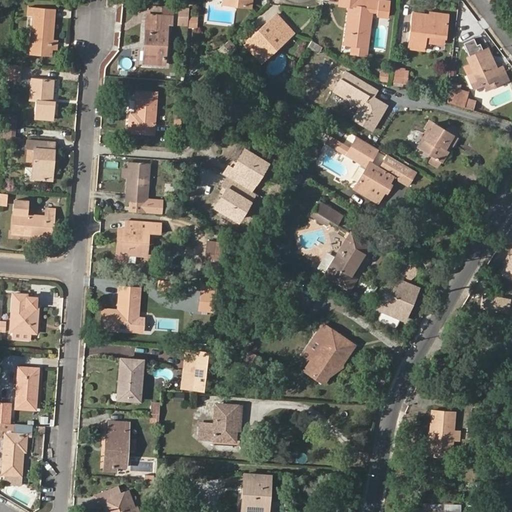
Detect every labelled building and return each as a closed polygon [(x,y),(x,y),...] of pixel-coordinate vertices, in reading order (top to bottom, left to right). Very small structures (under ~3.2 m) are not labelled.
[(340,0),(340,4),(351,5),(348,23),(351,23),(350,31),(347,31),(346,43),(349,44),(348,50),(367,53),(372,10),(378,11),(378,15),(389,16),(391,1),(386,0),(340,0)] [(46,16),(47,8),(28,6),(27,14),(32,15),(30,53),(50,55),(50,49),(51,38),(53,17),(46,16)] [(187,11),(179,10),(178,19),(186,20),(187,11)] [(449,17),(431,15),(414,12),(410,47),(426,49),(427,44),(428,35),(446,37),(449,17)] [(167,22),(154,21),(155,14),(141,13),(141,18),(146,18),(145,43),(149,43),(148,62),(164,63),(167,22)] [(261,28),(255,34),(246,41),(260,58),(274,46),(276,49),(296,33),(279,13),(261,28)] [(191,15),(190,26),(198,26),(199,15),(191,15)] [(427,44),(445,46),(446,37),(428,35),(427,44)] [(465,41),(471,55),(484,50),(481,42),(478,44),(475,37),(465,41)] [(260,58),(262,60),(276,49),(274,46),(260,58)] [(471,55),(470,56),(473,63),(476,71),(471,73),(476,86),(485,82),(493,79),(495,85),(509,80),(503,66),(496,69),(494,64),(495,62),(488,48),(484,50),(471,55)] [(9,77),(21,78),(22,64),(10,63),(9,77)] [(471,73),(476,71),(473,63),(467,65),(471,73)] [(408,81),(410,67),(397,66),(395,80),(408,81)] [(352,117),(375,130),(390,102),(376,94),(380,87),(345,67),(333,89),(359,104),(352,117)] [(473,87),(476,86),(471,73),(468,74),(473,87)] [(51,101),(52,79),(31,77),(30,100),(35,100),(34,117),(53,119),(54,101),(51,101)] [(488,88),(495,85),(493,79),(485,82),(488,88)] [(448,101),(455,103),(459,90),(450,87),(448,101)] [(152,133),(155,91),(135,90),(134,110),(129,110),(128,131),(152,133)] [(474,108),(476,101),(467,98),(465,106),(474,108)] [(16,115),(4,113),(3,125),(15,126),(16,115)] [(457,135),(448,130),(431,121),(426,130),(428,132),(431,133),(421,149),(433,157),(443,162),(450,151),(446,149),(450,143),(453,145),(454,144),(457,146),(462,138),(457,135)] [(2,135),(15,136),(15,126),(3,125),(2,132),(2,135)] [(460,130),(451,125),(448,130),(457,135),(460,130)] [(428,132),(418,148),(421,149),(431,133),(428,132)] [(333,135),(328,141),(343,151),(347,144),(333,135)] [(383,169),(373,163),(381,150),(376,147),(360,137),(353,148),(349,155),(368,167),(356,188),(379,203),(386,192),(388,192),(389,192),(393,186),(391,184),(395,178),(410,188),(419,173),(391,156),(383,169)] [(53,159),(54,142),(26,140),(26,146),(34,147),(32,178),(48,179),(49,159),(53,159)] [(347,144),(343,151),(349,155),(353,148),(347,144)] [(230,164),(224,173),(228,175),(250,189),(266,163),(245,150),(234,166),(230,164)] [(443,162),(447,165),(454,153),(450,151),(443,162)] [(440,167),(443,162),(433,157),(431,161),(440,167)] [(146,202),(149,163),(129,161),(129,167),(128,177),(126,200),(146,202)] [(250,189),(228,175),(223,184),(227,187),(217,203),(238,217),(254,191),(250,189)] [(27,214),(27,201),(13,199),(11,233),(52,237),(54,209),(45,208),(44,215),(27,214)] [(336,224),(342,215),(319,200),(313,208),(313,209),(330,220),(336,224)] [(326,226),(330,220),(313,209),(309,216),(326,226)] [(160,231),(161,222),(125,220),(125,228),(122,253),(126,253),(145,255),(147,230),(160,231)] [(125,228),(118,228),(116,253),(122,253),(125,228)] [(335,257),(325,273),(324,275),(348,290),(355,279),(350,275),(370,243),(351,230),(335,257)] [(204,263),(219,265),(222,241),(206,240),(204,263)] [(511,245),(496,271),(511,279),(511,245)] [(327,251),(315,268),(325,273),(335,257),(327,251)] [(418,287),(392,275),(379,305),(405,317),(409,308),(406,307),(412,295),(414,296),(418,287)] [(168,289),(168,281),(156,280),(155,288),(168,289)] [(217,286),(201,284),(201,292),(216,293),(217,286)] [(138,316),(140,288),(120,286),(118,310),(102,308),(100,327),(137,330),(138,316)] [(308,298),(294,289),(285,302),(299,312),(308,298)] [(200,309),(214,310),(216,293),(201,292),(200,309)] [(511,312),(511,303),(511,294),(483,292),(482,309),(511,312)] [(27,296),(27,294),(13,293),(11,330),(13,330),(31,331),(35,332),(38,306),(36,306),(36,297),(27,296)] [(355,344),(325,323),(314,339),(321,344),(315,352),(308,347),(303,354),(318,363),(310,374),(323,383),(331,373),(328,371),(335,361),(340,365),(355,344)] [(308,347),(315,352),(321,344),(314,339),(308,347)] [(181,391),(204,392),(209,349),(192,347),(190,362),(189,373),(183,372),(181,391)] [(190,362),(192,347),(185,347),(184,361),(190,362)] [(266,359),(257,354),(247,370),(257,376),(266,359)] [(139,398),(142,361),(119,359),(118,376),(122,376),(122,384),(117,384),(117,391),(113,391),(110,394),(110,397),(113,400),(126,401),(126,397),(139,398)] [(331,373),(333,374),(340,365),(335,361),(328,371),(331,373)] [(34,409),(37,368),(17,366),(15,407),(34,409)] [(0,421),(1,422),(8,422),(9,403),(0,402),(0,421)] [(159,403),(151,403),(151,412),(158,412),(159,403)] [(239,405),(216,403),(215,423),(200,422),(200,438),(233,440),(234,425),(237,425),(239,405)] [(483,418),(483,410),(471,409),(470,417),(483,418)] [(455,412),(431,410),(429,432),(432,432),(431,449),(452,451),(455,412)] [(150,421),(158,422),(158,412),(151,412),(150,421)] [(109,420),(108,428),(106,428),(105,447),(108,448),(107,465),(116,466),(125,466),(127,450),(128,437),(129,421),(109,420)] [(22,452),(25,452),(26,434),(31,434),(32,424),(8,422),(1,422),(0,433),(1,434),(2,429),(14,430),(14,433),(5,432),(2,474),(20,475),(22,452)] [(427,455),(451,457),(452,451),(431,449),(432,432),(429,432),(427,455)] [(127,450),(135,450),(136,437),(128,437),(127,450)] [(116,466),(107,465),(108,448),(105,447),(103,469),(116,470),(116,466)] [(270,488),(271,474),(243,472),(241,509),(265,510),(266,488),(270,488)] [(120,493),(117,486),(94,494),(97,502),(101,501),(105,499),(108,510),(113,508),(114,511),(131,511),(124,492),(120,493)] [(240,511),(268,511),(270,488),(266,488),(265,510),(241,509),(240,511)] [(138,511),(130,490),(124,492),(131,511),(138,511)] [(114,511),(113,508),(108,510),(105,499),(101,501),(105,511),(114,511)]
